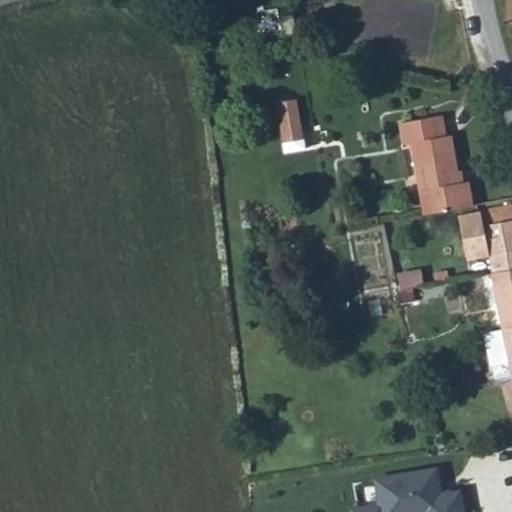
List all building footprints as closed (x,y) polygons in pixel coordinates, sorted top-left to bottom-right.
[(297,35),(293,17),(278,21),(283,38),(297,35)] [(276,106),(282,155),(302,153),(296,103),(276,106)] [(432,213),(474,204),(470,182),(460,184),(450,136),(447,137),(443,115),(397,124),(401,145),(407,144),(416,189),(427,187),(432,213)] [(416,189),(421,215),(432,213),(427,187),(416,189)] [(492,273),(511,268),(511,205),(457,215),(466,261),(489,257),(492,273)] [(511,382),(511,381),(511,268),(492,273),(511,382)] [(421,272),(399,271),(398,302),(420,303),(421,272)] [(438,471),(373,481),(377,506),(350,510),(350,511),(463,511),(462,498),(442,500),(438,471)]
